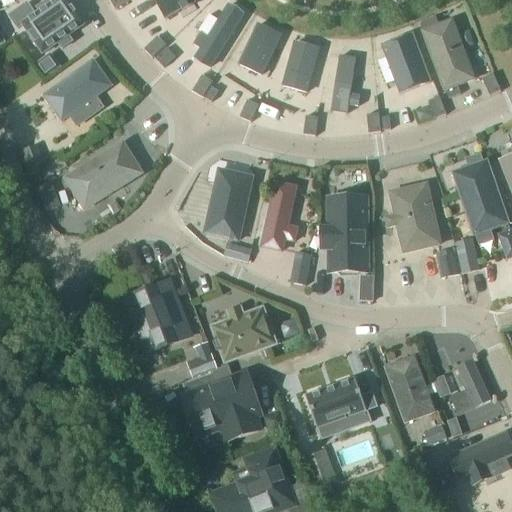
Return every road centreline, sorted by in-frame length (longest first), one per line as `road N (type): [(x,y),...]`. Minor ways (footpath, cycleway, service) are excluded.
road 1 (residential): [(511,386),(485,328),(459,319),(324,314),(192,252),(147,219)]
road 2 (residential): [(511,101),(411,141),(353,151),(303,149),(207,119)]
road 3 (residential): [(153,511),(72,325),(74,267)]
road 4 (residential): [(207,119),(164,92),(94,0)]
road 5 (residential): [(74,267),(36,235),(0,148)]
